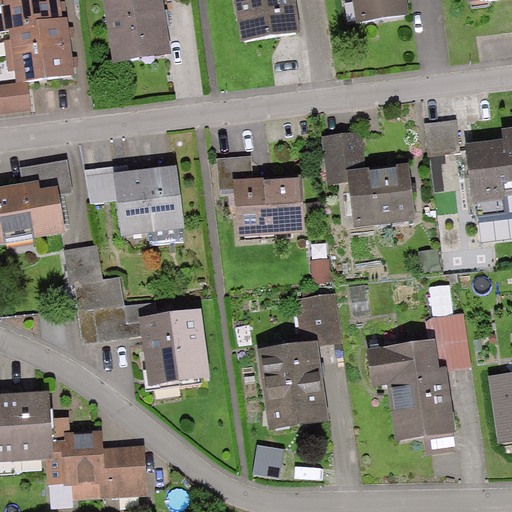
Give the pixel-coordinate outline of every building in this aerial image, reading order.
[(56,0),(2,0),(4,20),(12,19),(59,14),(56,0)] [(162,0),(106,0),(113,59),(168,53),(162,0)] [(294,0),(238,0),(244,36),(299,27),(294,0)] [(356,0),(359,18),(410,11),(407,0),(356,0)] [(59,14),(12,19),(18,79),(24,78),(70,74),(64,14),(59,14)] [(18,79),(0,79),(0,109),(27,107),(24,78),(18,79)] [(460,111),(426,116),(431,153),(465,148),(463,126),(460,111)] [(358,120),(321,124),(327,175),(348,172),(353,217),(416,210),(410,151),(362,156),(358,120)] [(511,120),(463,126),(465,148),(470,197),(511,192),(511,120)] [(116,158),(120,195),(123,231),(152,228),(153,241),(185,237),(177,151),(116,158)] [(250,152),(215,154),(217,191),(234,190),(236,226),(303,222),(300,162),(250,165),(250,152)] [(66,155),(28,160),(30,172),(31,179),(56,176),(57,188),(70,186),(66,155)] [(116,158),(85,161),(89,198),(120,195),(116,158)] [(0,234),(62,227),(57,188),(56,176),(31,179),(30,172),(0,175),(0,234)] [(95,241),(66,245),(70,278),(75,278),(99,275),(95,241)] [(326,254),(309,255),(311,281),(328,280),(326,254)] [(99,275),(75,278),(82,338),(146,330),(143,307),(142,298),(117,301),(114,273),(99,275)] [(331,286),(295,291),(301,333),(311,332),(336,329),(331,286)] [(201,302),(143,307),(146,330),(151,380),(207,375),(201,302)] [(426,324),(366,332),(373,379),(390,376),(399,436),(421,432),(423,449),(453,445),(442,368),(472,364),(464,306),(425,312),(426,324)] [(301,333),(254,338),(264,416),(322,408),(311,332),(301,333)] [(72,483),(106,480),(104,454),(103,442),(72,444),(71,422),(50,424),(48,399),(0,402),(0,453),(50,450),(51,456),(69,455),(72,483)] [(104,454),(106,480),(113,480),(114,492),(146,490),(144,452),(104,454)]
